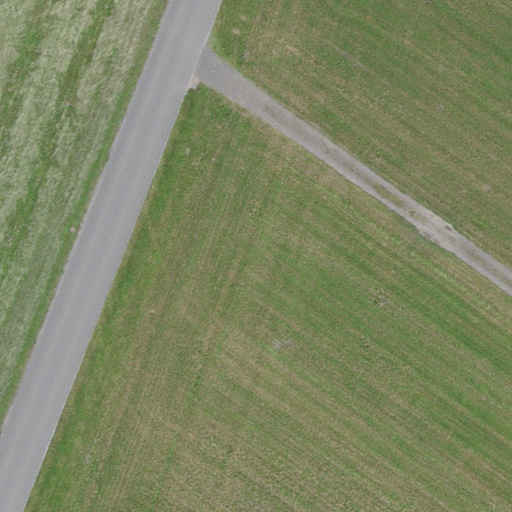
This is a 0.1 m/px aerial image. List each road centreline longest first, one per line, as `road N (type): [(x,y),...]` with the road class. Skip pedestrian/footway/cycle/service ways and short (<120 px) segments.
road 1 (unclassified): [(0,507),(195,0)]
road 2 (track): [(511,284),(176,46)]
